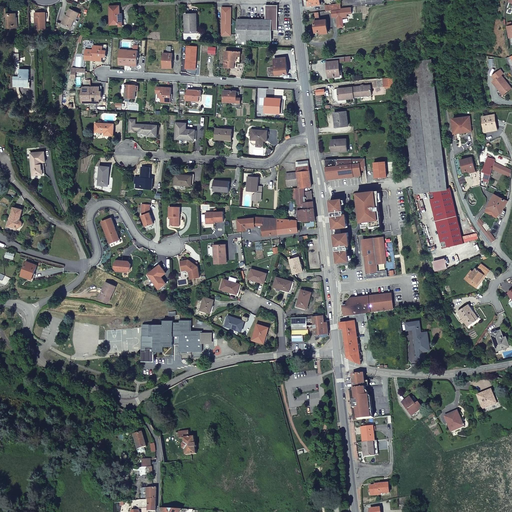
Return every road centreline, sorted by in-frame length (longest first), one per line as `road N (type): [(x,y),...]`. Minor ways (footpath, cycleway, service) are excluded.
road 1 (secondary): [(336,352),(311,138)]
road 2 (residential): [(103,73),(305,86)]
road 3 (residential): [(127,153),(261,166),(289,142),(311,138)]
road 4 (tertiary): [(511,364),(433,376),(338,365)]
road 5 (residential): [(125,403),(187,374),(283,355)]
road 6 (residential): [(86,268),(97,256),(89,217),(108,201),(122,207),(143,243),(169,247)]
road 7 (residential): [(32,309),(29,353),(125,403)]
road 8 (secondary): [(355,511),(338,365)]
road 9 (residential): [(6,161),(19,185),(57,223),(73,228),(86,268)]
road 10 (unknown): [(73,228),(54,184),(39,100)]
road 11 (residential): [(125,403),(157,442),(159,511)]
